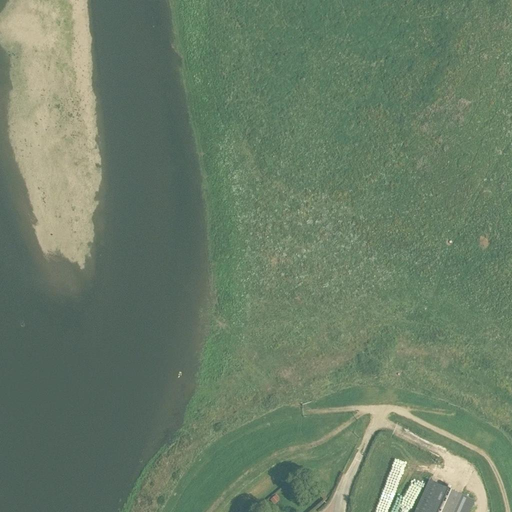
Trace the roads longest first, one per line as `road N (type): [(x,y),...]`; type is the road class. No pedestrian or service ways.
road 1 (track): [(367,410),(252,469),(210,511)]
road 2 (track): [(507,511),(481,452),(390,408),(367,410)]
road 3 (track): [(375,420),(451,458),(482,502),(478,511)]
